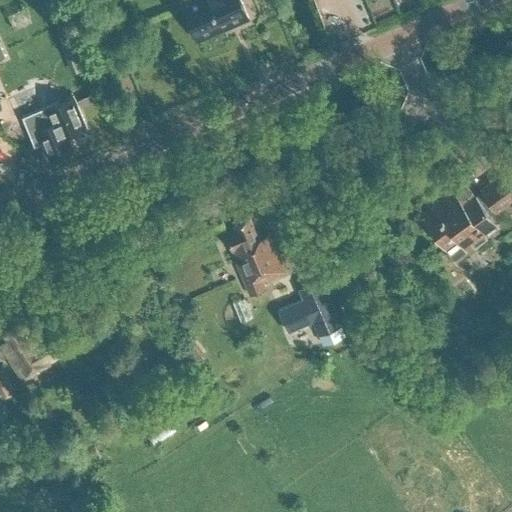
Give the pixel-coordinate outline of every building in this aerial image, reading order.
[(183,0),(200,37),(245,17),(237,0),(183,0)] [(34,81),(12,91),(19,108),(42,98),(34,81)] [(37,108),(22,114),(34,143),(41,140),(48,156),(72,146),(66,131),(85,123),(73,93),(53,102),(37,108)] [(511,189),(501,174),(480,189),(462,203),(452,190),(420,214),(450,256),(463,246),(465,250),(498,226),(489,214),(511,197),(511,189)] [(262,279),(285,269),(269,231),(257,236),(248,216),(233,222),(235,227),(224,231),(231,248),(230,248),(248,288),(251,287),(252,291),(265,285),(262,279)] [(303,296),(279,307),(288,329),(313,318),(318,331),(340,322),(322,277),(299,287),(303,296)] [(19,325),(5,334),(8,339),(0,343),(22,380),(49,363),(48,361),(76,344),(64,324),(30,344),(19,325)] [(190,337),(179,346),(191,362),(202,354),(190,337)] [(0,397),(10,406),(21,399),(15,387),(3,365),(0,366),(0,397)] [(134,441),(170,415),(158,398),(122,425),(134,441)] [(179,414),(156,428),(161,436),(183,422),(179,414)]
